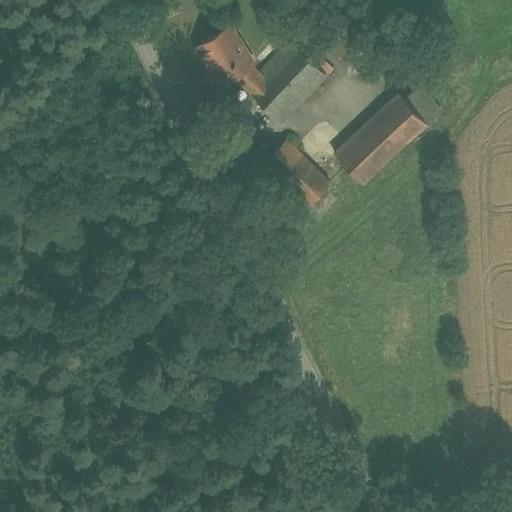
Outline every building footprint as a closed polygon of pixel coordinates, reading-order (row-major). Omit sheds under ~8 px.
[(229,24),(197,44),(211,67),(208,69),(219,85),(234,76),(252,93),(269,80),(260,72),(252,65),(254,63),(229,24)] [(326,74),(291,40),(260,72),(269,80),(252,93),(281,121),(326,74)] [(402,102),(426,128),(443,113),(432,102),(419,87),(402,102)] [(397,96),(331,156),(362,189),(428,130),(426,128),(402,102),(397,96)] [(331,182),(286,139),(265,161),(310,204),(331,182)]
